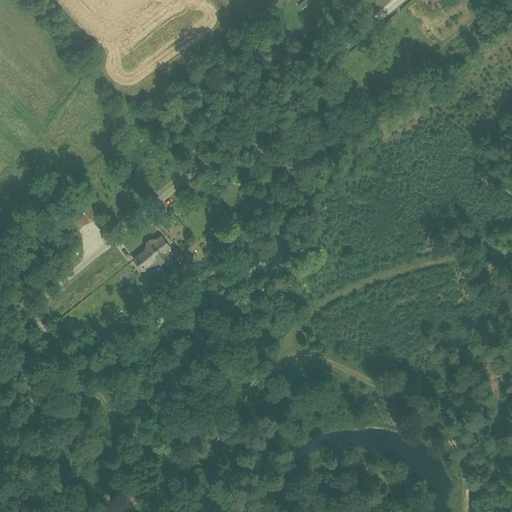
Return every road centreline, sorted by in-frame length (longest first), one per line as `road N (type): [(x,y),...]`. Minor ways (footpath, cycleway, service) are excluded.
road 1 (unclassified): [(0,325),(116,241),(404,0)]
road 2 (track): [(511,352),(389,383),(293,348),(215,452),(182,464)]
road 3 (track): [(182,464),(127,430),(31,302)]
